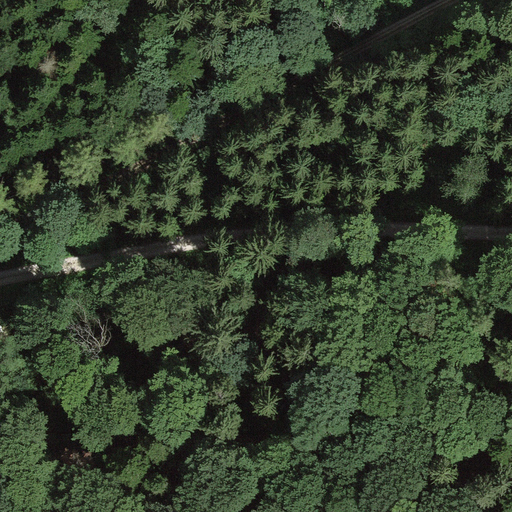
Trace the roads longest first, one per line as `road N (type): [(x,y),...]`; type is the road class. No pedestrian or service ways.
road 1 (track): [(0,235),(309,73),(468,0)]
road 2 (track): [(0,277),(207,235),(321,223),(511,232)]
